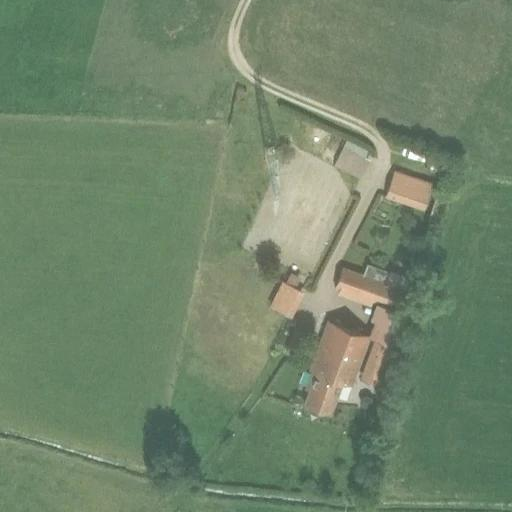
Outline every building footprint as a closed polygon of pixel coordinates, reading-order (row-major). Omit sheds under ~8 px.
[(334,163),(360,176),(368,161),(341,148),(334,163)] [(422,210),(431,184),(393,171),(384,197),(422,210)] [(403,288),(369,277),(339,268),(333,288),(375,301),(365,333),(369,335),(376,337),(362,373),(380,380),(403,310),(396,308),(403,288)] [(268,302),(278,308),(294,317),(310,288),(284,273),(268,302)] [(369,335),(365,333),(327,322),(311,371),(314,372),(308,389),(312,390),(308,404),(334,412),(343,381),(351,384),(369,335)]
